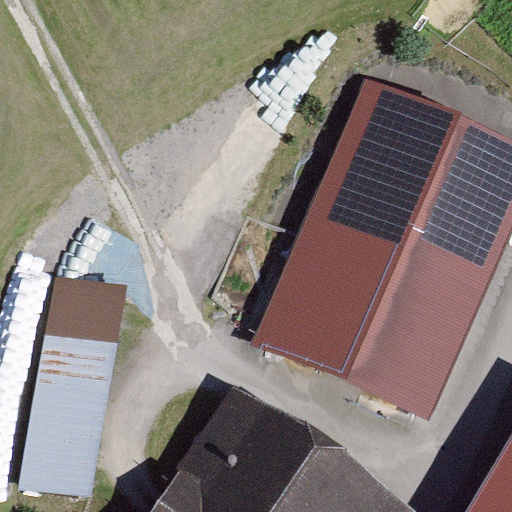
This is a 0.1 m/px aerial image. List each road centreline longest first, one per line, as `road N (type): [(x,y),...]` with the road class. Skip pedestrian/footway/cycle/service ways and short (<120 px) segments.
road 1 (track): [(436,499),(218,371),(26,0)]
road 2 (unclassified): [(428,511),(511,328)]
